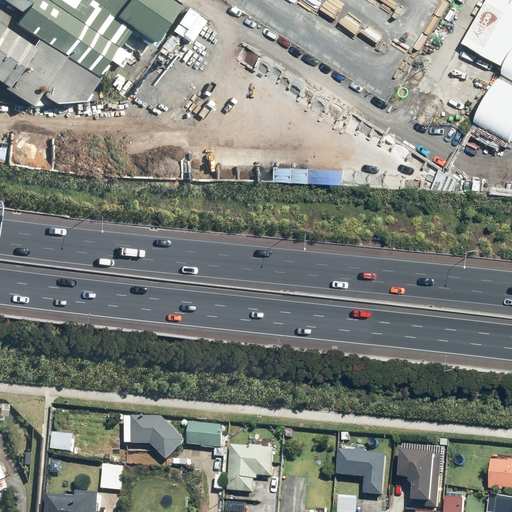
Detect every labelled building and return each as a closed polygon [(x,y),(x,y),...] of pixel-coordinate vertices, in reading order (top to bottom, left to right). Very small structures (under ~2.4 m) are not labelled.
[(179,5),(171,0),(4,0),(22,11),(15,22),(39,38),(65,56),(97,77),(129,29),(152,44),(179,5)] [(511,55),(511,0),(487,0),(463,43),(506,67),(511,55)] [(189,7),(171,29),(190,44),(208,21),(189,7)] [(31,49),(0,27),(0,83),(5,87),(31,49)] [(170,35),(161,47),(169,54),(179,42),(170,35)] [(31,49),(5,87),(31,105),(39,94),(65,56),(39,38),(31,49)] [(65,56),(39,94),(55,105),(80,103),(97,77),(65,56)] [(187,442),(179,434),(167,421),(130,419),(129,445),(153,446),(169,461),(187,442)] [(226,427),(192,424),(190,446),(224,449),(226,427)] [(75,452),(75,436),(54,435),(53,451),(75,452)] [(407,445),(406,453),(400,452),(399,477),(403,477),(402,481),(410,482),(416,488),(415,506),(439,507),(441,454),(431,454),(431,446),(407,445)] [(234,447),(230,492),(255,495),(256,481),(259,481),(260,477),(274,479),(276,451),(265,450),(266,448),(252,447),(252,449),(234,447)] [(389,456),(342,452),(340,477),(367,480),(366,496),(385,498),(389,456)] [(4,478),(9,476),(3,457),(0,458),(0,501),(11,498),(4,478)] [(511,462),(493,461),(491,490),(504,491),(505,489),(511,489),(511,462)] [(122,492),(123,470),(104,469),(103,491),(122,492)] [(511,511),(511,496),(493,494),(490,511),(511,511)] [(51,498),(49,511),(102,511),(103,497),(81,495),(80,500),(51,498)] [(358,511),(360,497),(341,496),(339,511),(358,511)] [(466,511),(467,498),(448,497),(446,511),(466,511)]
